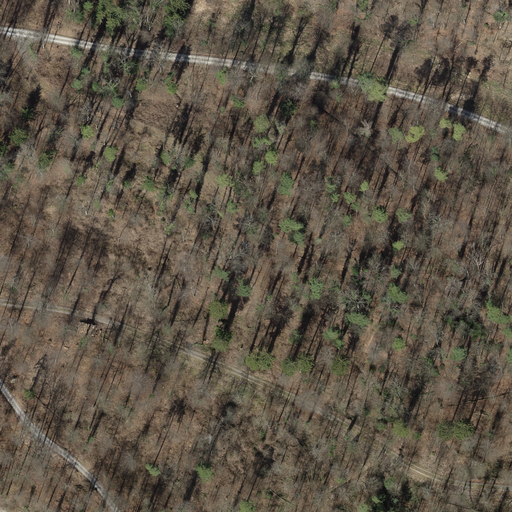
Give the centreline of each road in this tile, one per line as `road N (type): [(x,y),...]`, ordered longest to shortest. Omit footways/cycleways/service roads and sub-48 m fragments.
road 1 (track): [(27,34),(26,73),(184,148),(258,228),(294,250),(511,270)]
road 2 (track): [(511,492),(428,477),(322,412),(134,331),(0,300)]
road 3 (track): [(511,133),(346,80),(0,31)]
road 4 (track): [(116,511),(0,383)]
